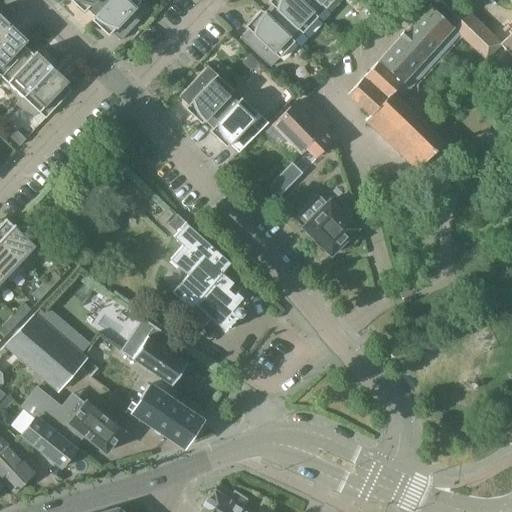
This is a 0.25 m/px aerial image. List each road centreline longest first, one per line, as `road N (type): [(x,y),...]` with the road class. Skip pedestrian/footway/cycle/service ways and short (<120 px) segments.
road 1 (residential): [(375,479),(398,440),(400,415),(123,89)]
road 2 (tertiary): [(168,474),(279,440),(375,479)]
road 3 (residential): [(0,190),(108,75)]
road 4 (residential): [(123,89),(210,0)]
road 5 (tertiary): [(53,511),(168,474)]
